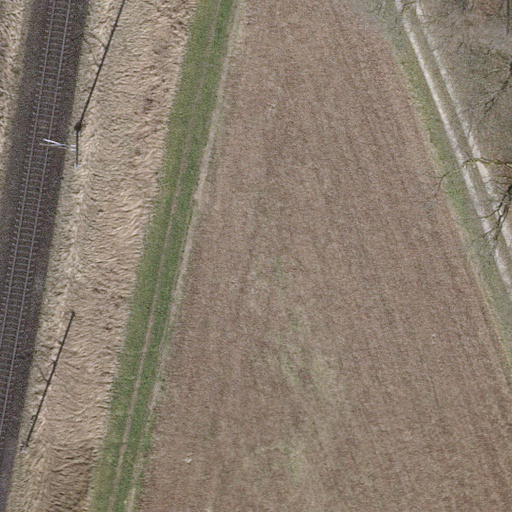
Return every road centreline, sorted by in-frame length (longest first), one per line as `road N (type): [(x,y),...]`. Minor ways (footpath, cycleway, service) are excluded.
road 1 (track): [(222,0),(115,511)]
road 2 (track): [(410,0),(511,264)]
